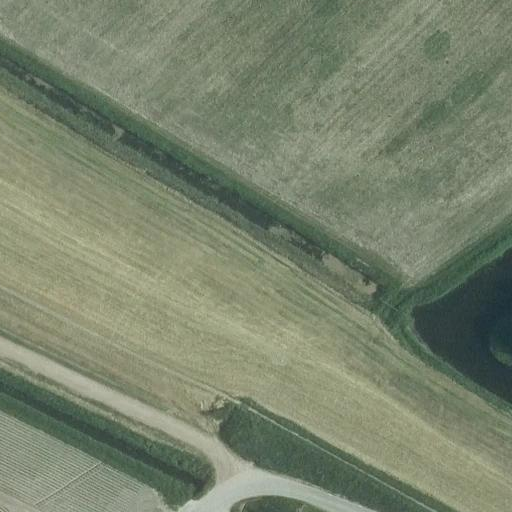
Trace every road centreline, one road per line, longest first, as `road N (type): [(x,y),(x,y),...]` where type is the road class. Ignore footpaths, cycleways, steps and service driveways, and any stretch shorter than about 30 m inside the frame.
road 1 (track): [(0,345),(202,443),(222,459),(236,487)]
road 2 (unclassified): [(204,511),(247,482),(274,483),(345,511)]
